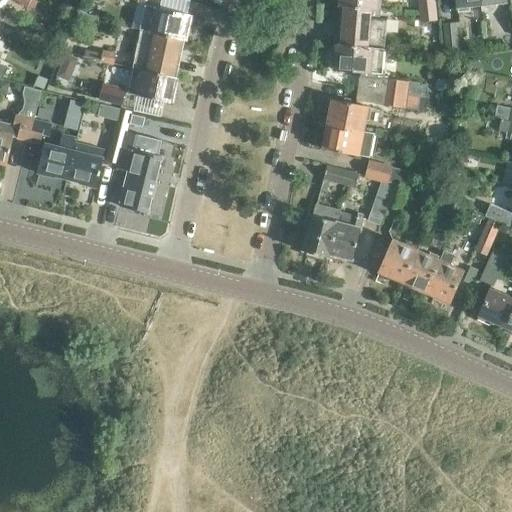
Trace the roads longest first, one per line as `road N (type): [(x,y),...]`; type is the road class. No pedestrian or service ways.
road 1 (residential): [(260,294),(296,122),(309,0)]
road 2 (residential): [(233,0),(170,273)]
road 3 (tertiary): [(511,386),(356,320),(260,294)]
road 4 (tertiary): [(170,273),(0,228)]
